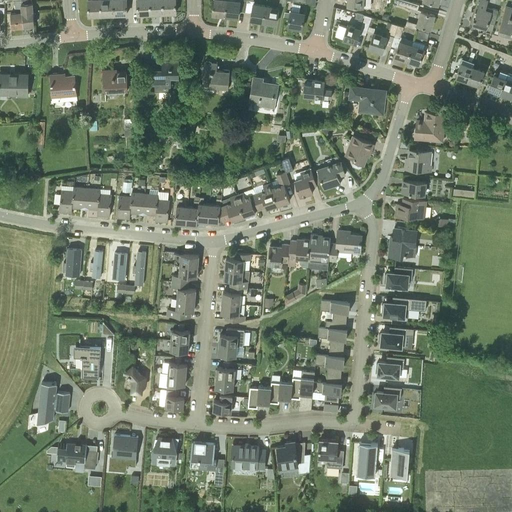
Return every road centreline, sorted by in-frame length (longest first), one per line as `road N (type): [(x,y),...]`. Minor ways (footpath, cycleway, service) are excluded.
road 1 (residential): [(353,423),(372,226),(361,205)]
road 2 (residential): [(0,217),(210,242)]
road 3 (residential): [(196,425),(210,242)]
road 4 (residential): [(196,425),(353,423)]
road 5 (residential): [(210,242),(361,205)]
road 6 (residential): [(361,205),(380,180),(410,82)]
road 7 (residential): [(190,32),(314,51)]
